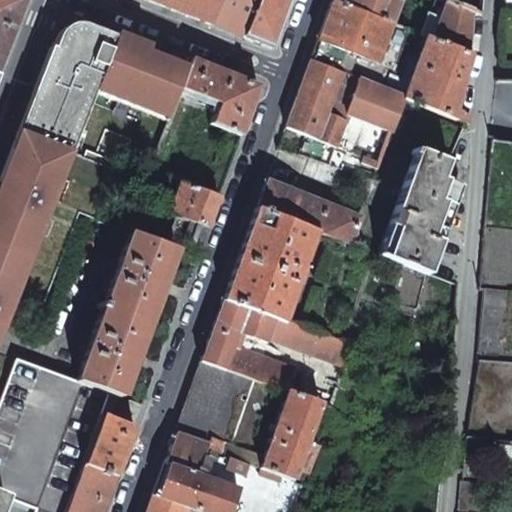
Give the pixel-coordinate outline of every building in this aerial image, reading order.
[(0,0),(0,61),(10,37),(23,0),(0,0)] [(144,0),(209,25),(218,0),(144,0)] [(225,31),(241,37),(255,0),(218,0),(209,25),(225,31)] [(255,0),(241,37),(271,49),(289,0),(255,0)] [(331,0),(331,1),(391,24),(399,0),(331,0)] [(511,0),(502,0),(501,11),(511,10),(511,0)] [(323,21),(316,41),(308,62),(355,80),(382,91),(389,74),(398,77),(412,39),(388,31),(391,24),(331,1),(323,21)] [(445,1),(431,39),(469,54),(470,33),(471,11),(445,1)] [(44,74),(91,91),(92,90),(131,104),(132,98),(134,99),(151,54),(147,52),(149,47),(127,39),(125,44),(114,41),(115,38),(76,25),(72,24),(69,25),(64,27),(62,28),(56,36),(51,49),(53,50),(44,74)] [(425,37),(402,98),(414,103),(459,121),(462,111),(460,109),(465,82),(471,55),(469,54),(431,39),(425,37)] [(151,54),(134,99),(170,114),(168,119),(170,120),(178,102),(182,91),(178,90),(186,68),(151,54)] [(178,102),(213,113),(209,123),(240,135),(257,86),(189,60),(186,68),(178,90),(182,91),(178,102)] [(308,62),(284,128),(335,147),(346,115),(343,115),(355,80),(308,62)] [(44,74),(0,190),(0,330),(3,322),(0,320),(0,314),(3,307),(8,308),(69,149),(91,91),(44,74)] [(402,98),(382,91),(355,80),(343,115),(346,115),(390,131),(402,98)] [(399,108),(411,112),(414,103),(402,98),(399,108)] [(132,104),(168,119),(170,114),(134,99),(132,104)] [(86,148),(84,155),(116,166),(121,151),(125,152),(130,138),(104,128),(95,151),(86,148)] [(460,186),(446,181),(446,180),(441,178),(447,162),(416,149),(416,150),(412,149),(410,154),(413,156),(376,255),(428,275),(440,241),(460,186)] [(362,155),(360,162),(376,169),(379,161),(362,155)] [(265,182),(255,209),(316,232),(349,245),(358,217),(265,182)] [(179,183),(167,216),(172,218),(205,229),(211,214),(217,198),(179,183)] [(255,209),(221,301),(245,308),(283,321),(316,232),(255,209)] [(172,218),(166,236),(180,240),(198,248),(202,239),(205,229),(172,218)] [(81,366),(75,381),(107,393),(119,397),(130,365),(138,368),(143,356),(134,353),(146,323),(157,292),(165,295),(169,283),(161,280),(172,249),(128,233),(123,248),(121,247),(117,260),(112,259),(105,278),(110,279),(105,292),(107,293),(103,304),(98,303),(96,308),(101,309),(97,321),(95,321),(91,334),(86,332),(79,351),(84,353),(79,365),(81,366)] [(503,356),(509,291),(483,288),(477,354),(503,356)] [(221,301),(199,361),(222,369),(231,348),(236,334),(245,308),(221,301)] [(3,307),(0,314),(0,320),(3,322),(8,308),(3,307)] [(245,308),(236,334),(265,344),(266,340),(344,368),(353,345),(283,321),(245,308)] [(231,348),(222,369),(285,391),(319,403),(330,407),(339,384),(231,348)] [(14,359),(0,397),(0,495),(3,496),(35,509),(33,511),(63,511),(81,464),(99,414),(107,393),(75,381),(14,359)] [(188,393),(173,435),(205,444),(202,451),(258,469),(285,391),(222,369),(199,361),(188,393)] [(511,363),(476,361),(465,436),(511,442),(511,363)] [(285,391),(258,469),(292,480),(305,443),(319,403),(285,391)] [(99,414),(81,464),(115,477),(124,452),(133,427),(99,414)] [(167,449),(162,464),(203,477),(210,459),(201,455),(202,451),(205,444),(173,435),(167,449)] [(465,438),(462,463),(487,465),(490,441),(465,438)] [(305,443),(292,480),(302,483),(316,447),(305,443)] [(210,459),(203,477),(235,489),(227,511),(241,511),(258,469),(202,451),(201,455),(210,459)] [(81,464),(65,511),(102,511),(115,477),(81,464)] [(156,480),(150,496),(185,508),(194,511),(227,511),(235,489),(203,477),(162,464),(156,480)] [(258,469),(241,511),(291,511),(302,483),(292,480),(258,469)] [(460,481),(457,511),(494,511),(496,486),(460,481)] [(144,511),(183,511),(185,508),(150,496),(144,511)]
